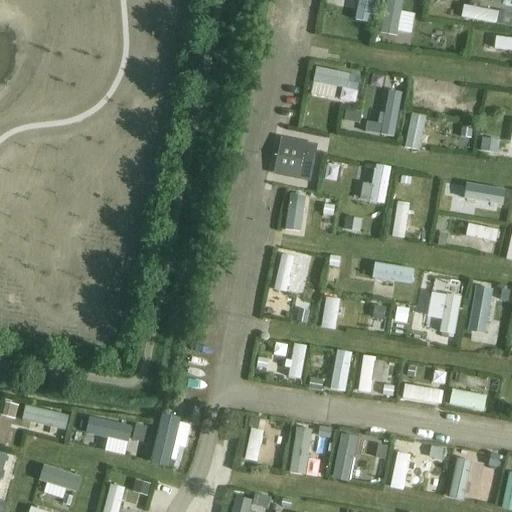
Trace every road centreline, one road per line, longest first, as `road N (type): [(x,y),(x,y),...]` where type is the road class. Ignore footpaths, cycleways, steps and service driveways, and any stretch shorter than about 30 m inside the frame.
road 1 (residential): [(225,386),(220,348),(283,0)]
road 2 (residential): [(511,439),(243,399),(225,386)]
road 3 (residential): [(174,511),(198,467),(214,394),(225,386)]
